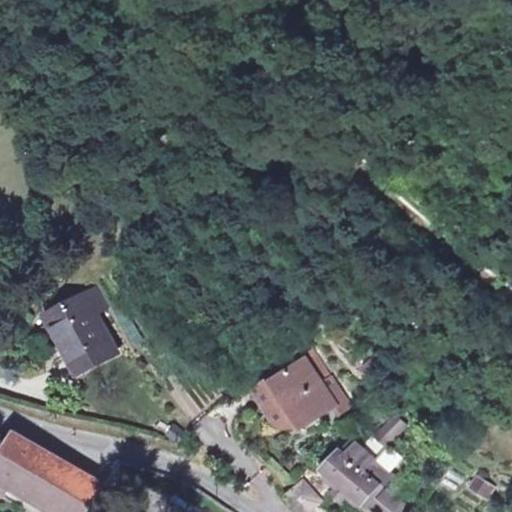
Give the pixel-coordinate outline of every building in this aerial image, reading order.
[(83,376),(119,358),(89,302),(54,321),(83,376)] [(2,341),(0,341),(0,369),(12,364),(2,341)] [(301,365),(266,389),(291,425),(298,435),(332,412),(337,420),(347,414),(310,360),(302,366),(301,365)] [(291,425),(266,389),(254,397),(278,434),(291,425)] [(364,422),(383,438),(393,426),(373,409),(364,422)] [(393,426),(383,438),(379,442),(392,453),(412,429),(400,418),(393,426)] [(0,511),(2,511),(11,496),(40,511),(93,511),(105,492),(17,439),(12,448),(3,464),(0,462),(0,511)] [(377,440),(365,454),(391,476),(403,463),(392,453),(379,442),(377,440)] [(373,511),(375,509),(377,511),(409,511),(389,493),(398,483),(391,476),(365,454),(356,445),(328,476),(369,511),(373,511)] [(483,482),(474,493),(492,508),(501,496),(483,482)] [(307,484),(291,503),(303,511),(321,511),(329,503),(307,484)]
